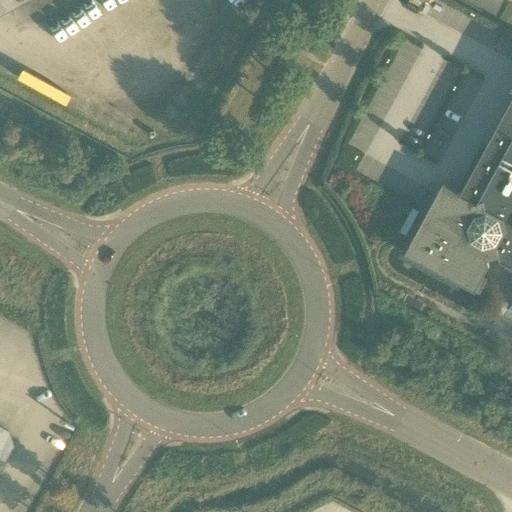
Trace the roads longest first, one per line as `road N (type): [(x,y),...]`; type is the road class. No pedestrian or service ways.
road 1 (unknown): [(0,358),(22,415),(20,449),(0,497)]
road 2 (unclassified): [(100,272),(93,300),(99,356),(133,402)]
road 3 (unclassified): [(165,421),(235,425),(268,411),(294,387)]
road 4 (unclassified): [(313,354),(318,298),(296,246),(276,226)]
road 5 (unclassified): [(240,207),(187,203),(162,210),(119,241)]
road 6 (unclassified): [(375,0),(312,114)]
road 7 (unclassified): [(511,471),(402,419)]
